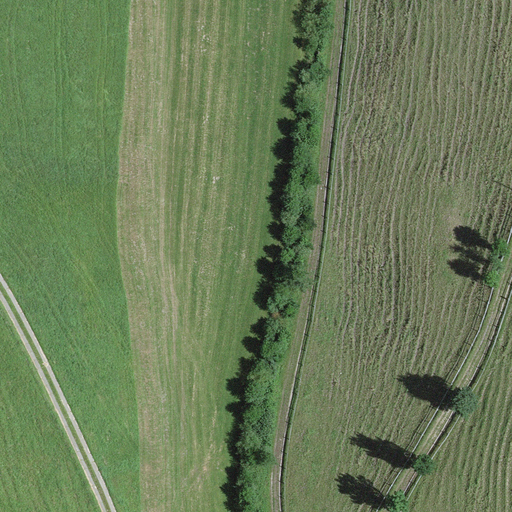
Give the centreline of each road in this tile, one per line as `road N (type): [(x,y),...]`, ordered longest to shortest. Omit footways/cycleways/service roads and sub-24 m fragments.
road 1 (track): [(338,0),(337,71),(308,309),(281,418),(276,511)]
road 2 (track): [(394,511),(469,382),(511,235)]
road 3 (track): [(0,283),(112,511)]
